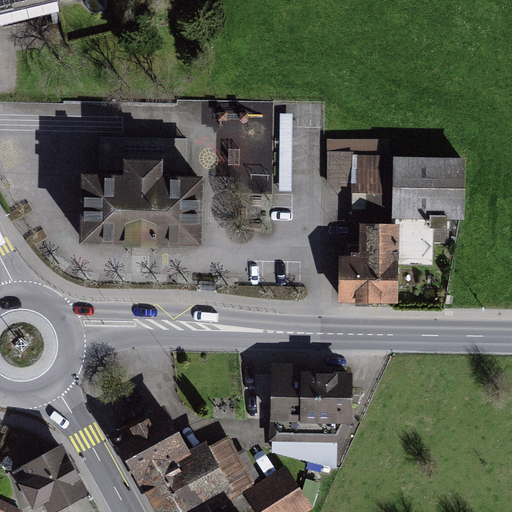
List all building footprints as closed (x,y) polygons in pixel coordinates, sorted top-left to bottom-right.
[(388,139),(333,138),(332,184),(388,184),(388,139)] [(268,146),(230,146),(231,172),(268,172),(268,146)] [(331,252),(330,291),(401,291),(402,257),(431,258),(431,219),(466,219),(466,156),(392,155),(391,225),(368,225),(368,253),(331,252)] [(84,175),(83,240),(200,243),(202,179),(165,178),(166,162),(123,161),(123,177),(84,175)] [(362,207),(326,206),(326,230),(362,230),(362,207)] [(357,367),(269,365),(268,421),(356,423),(357,367)] [(166,408),(117,435),(157,508),(158,511),(205,511),(251,488),(224,438),(192,455),(166,408)] [(90,492),(62,439),(17,462),(40,505),(56,497),(62,507),(90,492)] [(249,494),(260,511),(294,511),(311,501),(290,468),(249,494)] [(18,511),(20,508),(0,498),(0,511),(18,511)]
